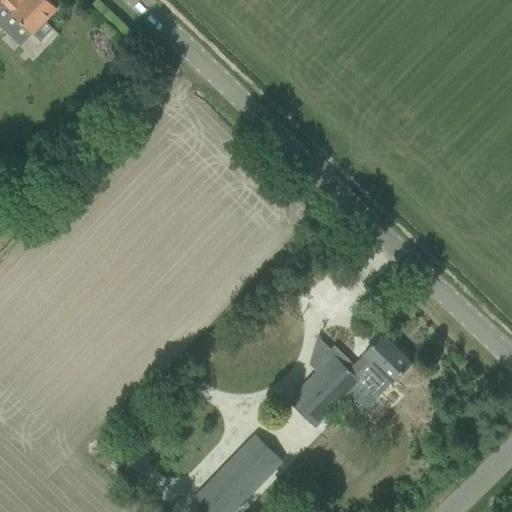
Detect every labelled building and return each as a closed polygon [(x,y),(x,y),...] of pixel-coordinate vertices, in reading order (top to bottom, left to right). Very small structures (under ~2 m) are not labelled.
[(0,0),(0,3),(42,43),(54,30),(45,22),(57,9),(47,0),(18,0),(18,1),(16,0),(0,0)] [(317,262),(300,281),(311,291),(328,272),(317,262)] [(365,357),(350,373),(361,383),(360,384),(377,399),(392,384),(411,364),(382,337),(364,355),(365,357)] [(333,356),(289,403),(316,429),(325,420),(360,384),(361,383),(350,373),(333,356)] [(257,435),(195,499),(208,511),(234,511),(284,462),(257,435)]
